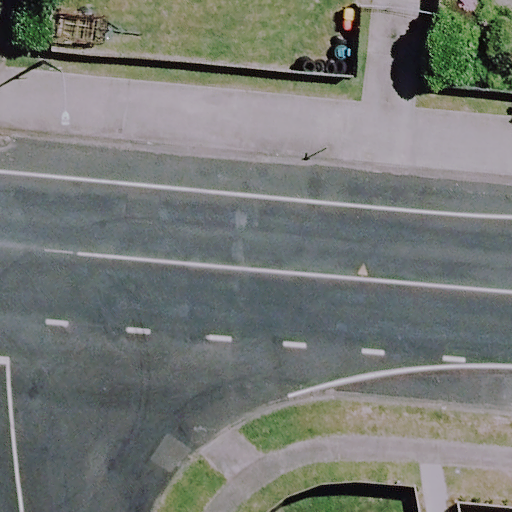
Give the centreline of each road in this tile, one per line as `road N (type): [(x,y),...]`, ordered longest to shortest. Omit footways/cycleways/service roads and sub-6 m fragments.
road 1 (tertiary): [(11,250),(511,292)]
road 2 (residential): [(23,511),(8,362),(11,250)]
